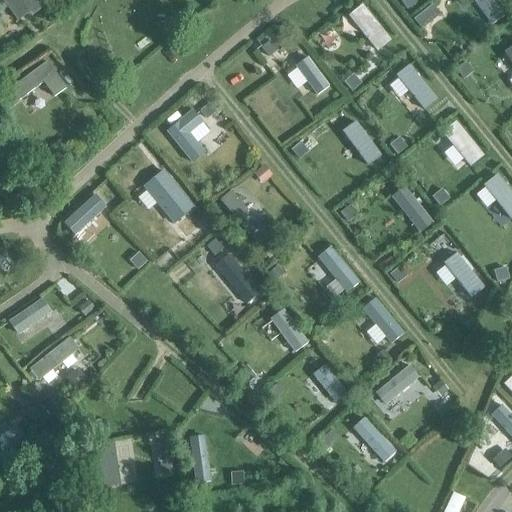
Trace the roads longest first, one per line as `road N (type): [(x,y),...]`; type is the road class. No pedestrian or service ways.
road 1 (unknown): [(152,327),(62,252),(37,215)]
road 2 (unknown): [(154,112),(80,44),(77,29),(93,0)]
